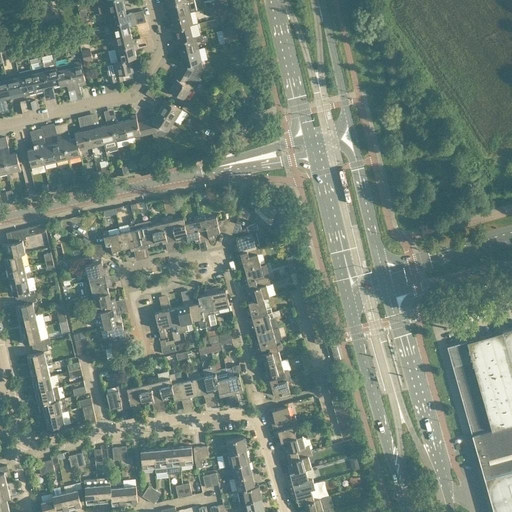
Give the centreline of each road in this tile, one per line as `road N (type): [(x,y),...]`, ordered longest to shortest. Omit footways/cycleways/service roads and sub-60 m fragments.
road 1 (residential): [(130,297),(177,286),(171,260),(223,247),(259,407),(254,413)]
road 2 (residential): [(0,124),(138,92),(162,54),(152,0)]
road 3 (secondary): [(348,293),(408,511)]
road 4 (tertiary): [(0,218),(203,170)]
road 5 (secondary): [(441,475),(388,299)]
road 6 (residential): [(103,429),(89,369),(145,356),(130,297)]
road 7 (residential): [(254,413),(103,429)]
road 8 (secondary): [(318,150),(348,293)]
road 9 (secondary): [(383,275),(352,137)]
road 10 (secondary): [(352,137),(319,0)]
road 11 (secondary): [(278,0),(310,132)]
road 12 (secondary): [(511,240),(383,275)]
